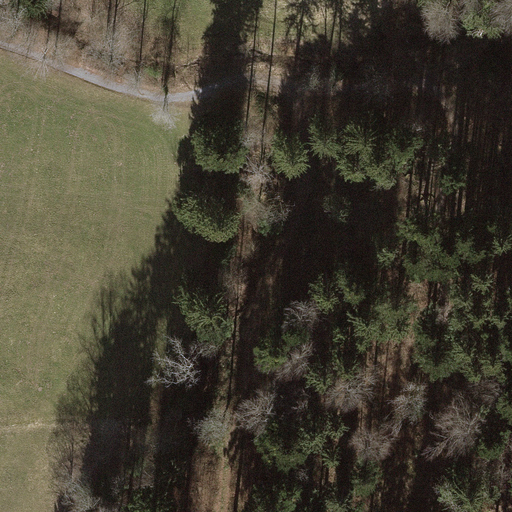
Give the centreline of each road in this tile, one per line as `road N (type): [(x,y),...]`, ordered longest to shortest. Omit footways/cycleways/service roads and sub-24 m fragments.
road 1 (track): [(287,81),(305,127),(305,184),(246,338),(225,511)]
road 2 (track): [(287,81),(178,97),(118,86),(0,40)]
